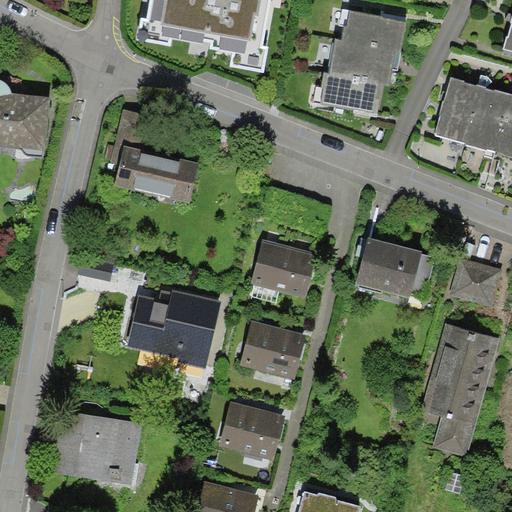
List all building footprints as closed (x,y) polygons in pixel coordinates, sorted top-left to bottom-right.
[(269,0),(150,0),(147,17),(141,16),(137,39),(171,44),(173,34),(209,40),(208,46),(234,51),(231,63),(264,69),(268,47),(262,45),(269,0)] [(511,7),(501,48),(511,50),(511,7)] [(407,22),(346,11),(341,39),(335,38),(328,74),(320,72),(314,103),(375,115),(381,83),(388,87),(394,53),(401,55),(407,22)] [(511,95),(450,78),(434,135),(511,156),(511,95)] [(0,151),(43,157),(50,100),(5,94),(4,90),(0,85),(0,151)] [(140,118),(122,113),(110,164),(117,166),(111,188),(190,207),(201,163),(133,147),(140,118)] [(434,256),(372,238),(357,289),(420,306),(434,256)] [(317,255),(261,240),(245,299),(275,307),(279,291),(305,298),(317,255)] [(125,257),(81,249),(76,281),(120,288),(125,257)] [(499,274),(457,264),(449,296),(492,306),(499,274)] [(168,305),(142,298),(130,346),(206,365),(222,302),(172,289),(168,305)] [(305,334),(250,320),(238,366),(293,380),(305,334)] [(505,341),(449,325),(425,410),(442,415),(432,449),(470,460),(505,341)] [(291,417),(229,398),(215,444),(277,463),(291,417)] [(143,424),(65,413),(56,477),(134,488),(143,424)] [(262,511),(266,497),(204,480),(195,511),(262,511)] [(355,511),(357,505),(302,492),(297,511),(355,511)]
